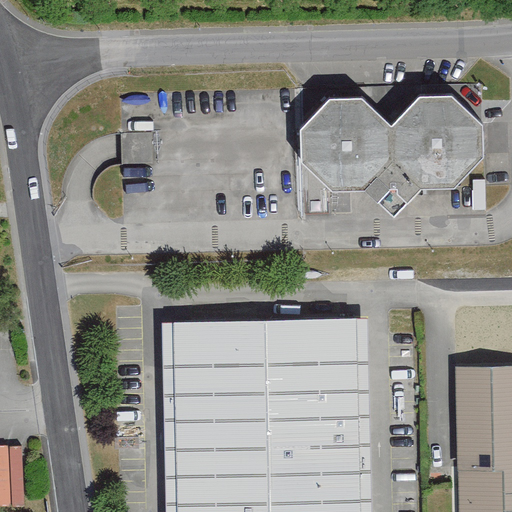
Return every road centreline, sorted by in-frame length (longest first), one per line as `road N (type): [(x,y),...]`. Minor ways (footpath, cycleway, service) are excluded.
road 1 (unclassified): [(511,40),(127,50),(9,74)]
road 2 (unclassified): [(9,74),(75,511)]
